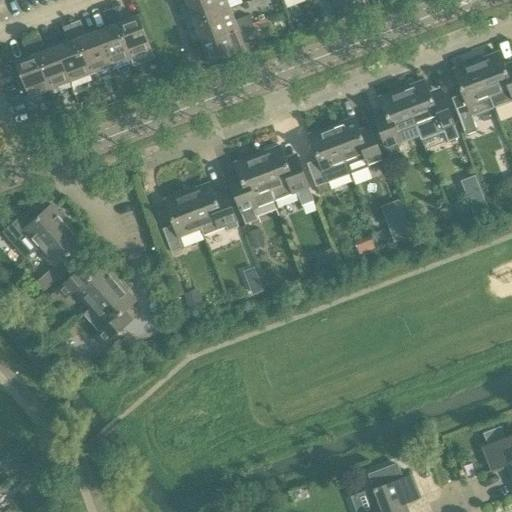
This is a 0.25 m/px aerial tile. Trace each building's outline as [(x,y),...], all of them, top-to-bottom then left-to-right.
[(189,0),(186,1),(194,21),(229,8),(225,0),(189,0)] [(120,5),(111,8),(133,66),(154,58),(138,15),(125,20),(120,5)] [(108,26),(96,31),(110,66),(130,58),(133,66),(111,8),(103,12),(108,26)] [(194,21),(202,42),(252,23),(249,15),(234,21),(229,8),(194,21)] [(323,14),(312,18),(315,25),(315,26),(326,22),(323,14)] [(312,16),(301,20),(305,29),(315,25),(312,18),(312,16)] [(80,20),(71,24),(90,73),(110,66),(96,31),(86,35),(80,20)] [(252,23),(202,42),(210,63),(245,50),(240,37),(255,31),(252,23)] [(67,42),(56,46),(69,81),(90,73),(71,24),(62,27),(67,42)] [(39,35),(30,39),(53,98),(55,97),(51,88),(69,81),(56,46),(45,50),(39,35)] [(53,98),(30,39),(21,42),(27,57),(15,61),(29,97),(47,90),(51,99),(53,98)] [(497,51),(475,59),(493,107),(511,99),(511,72),(506,75),(497,51)] [(493,107),(475,59),(452,68),(462,92),(451,96),(465,134),(477,130),(471,115),(493,107)] [(423,79),(401,87),(414,124),(437,116),(444,133),(455,129),(444,99),(433,103),(423,79)] [(140,83),(131,87),(134,95),(143,92),(140,83)] [(414,124),(401,87),(378,96),(387,120),(376,124),(389,157),(401,153),(397,144),(419,136),(414,124)] [(353,116),(331,124),(344,162),(348,172),(382,160),(373,137),(362,141),(353,116)] [(344,162),(331,124),(308,133),(317,158),(306,162),(315,185),(326,181),(348,172),(344,162)] [(279,144),(256,153),(273,199),(295,191),(300,204),(313,199),(299,164),(288,168),(279,144)] [(273,199),(256,153),(233,161),(243,186),(232,190),(244,223),(256,219),(252,208),(273,199)] [(462,181),(475,213),(489,207),(476,176),(462,181)] [(208,181),(185,190),(199,227),(202,234),(224,225),(226,230),(237,226),(228,202),(217,206),(208,181)] [(199,227),(185,190),(162,199),(172,223),(161,227),(170,251),(181,247),(177,236),(199,227)] [(21,229),(37,247),(67,222),(50,203),(31,220),(23,211),(0,230),(9,240),(21,229)] [(390,228),(396,243),(397,242),(414,235),(409,221),(390,228)] [(67,222),(37,247),(52,265),(34,281),(42,290),(70,266),(63,257),(82,240),(67,222)] [(259,228),(247,232),(253,249),(265,245),(259,228)] [(73,289),(88,307),(118,282),(102,263),(83,280),(75,271),(56,288),(64,296),(73,289)] [(260,281),(250,285),(254,296),(264,291),(260,281)] [(118,282),(88,307),(89,308),(84,313),(98,331),(96,333),(104,342),(122,326),(114,317),(134,300),(118,282)] [(198,289),(184,294),(189,309),(203,304),(198,289)] [(506,465),(511,480),(511,436),(506,438),(502,427),(484,434),(489,445),(482,448),(491,471),(506,465)] [(408,511),(406,505),(421,499),(412,475),(367,492),(374,511),(408,511)]
